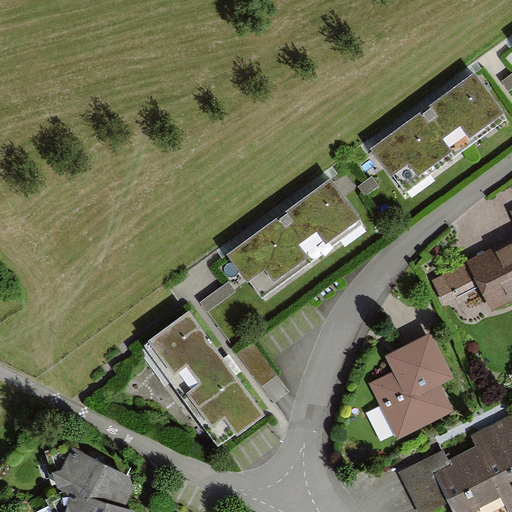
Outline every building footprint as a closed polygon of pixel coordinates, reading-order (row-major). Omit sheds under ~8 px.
[(478,69),(374,142),(407,189),(511,116),(478,69)] [(332,173),(228,245),(261,292),(365,220),(332,173)] [(511,242),(435,280),(458,325),(511,298),(511,242)] [(265,409),(192,311),(148,343),(221,441),(265,409)] [(435,331),(390,354),(398,369),(373,383),(402,437),(457,408),(443,381),(457,374),(435,331)] [(480,452),(510,511),(511,511),(511,421),(475,440),(480,452)] [(50,481),(73,491),(125,506),(138,477),(66,445),(50,481)] [(506,511),(510,511),(480,452),(439,472),(459,511),(506,511)] [(125,506),(73,491),(66,511),(139,511),(140,510),(125,506)]
